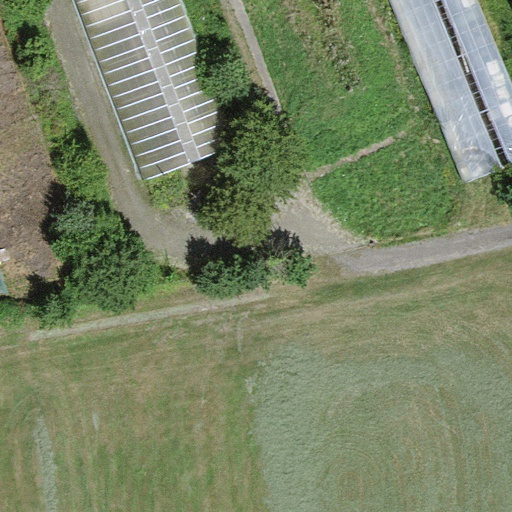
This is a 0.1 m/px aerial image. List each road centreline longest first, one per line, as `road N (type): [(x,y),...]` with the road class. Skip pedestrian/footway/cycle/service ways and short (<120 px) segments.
road 1 (track): [(511,234),(366,264),(291,215),(192,254),(149,222)]
road 2 (track): [(60,0),(149,222)]
